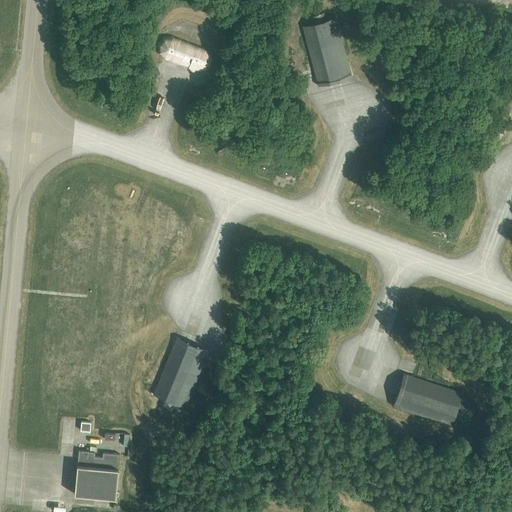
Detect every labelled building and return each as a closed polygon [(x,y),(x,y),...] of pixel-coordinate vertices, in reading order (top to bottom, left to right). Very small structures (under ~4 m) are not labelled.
[(312,23),(302,25),(318,85),(352,76),(336,16),(327,19),(325,12),(310,16),(312,23)] [(173,35),(164,36),(158,43),(158,53),(165,59),(180,65),(180,64),(189,67),(188,68),(190,69),(195,71),(197,71),(206,70),(212,63),(212,54),(205,47),(180,38),(173,35)] [(176,336),(153,393),(162,397),(160,404),(174,409),(176,403),(186,407),(205,358),(209,350),(176,336)] [(466,404),(459,401),(463,392),(412,375),(404,372),(393,406),(451,425),(455,416),(461,418),(466,404)] [(91,422),(81,421),(81,430),(90,431),(91,422)] [(75,493),(116,497),(120,453),(103,452),(102,456),(95,456),(96,451),(79,450),(78,456),(75,493)]
